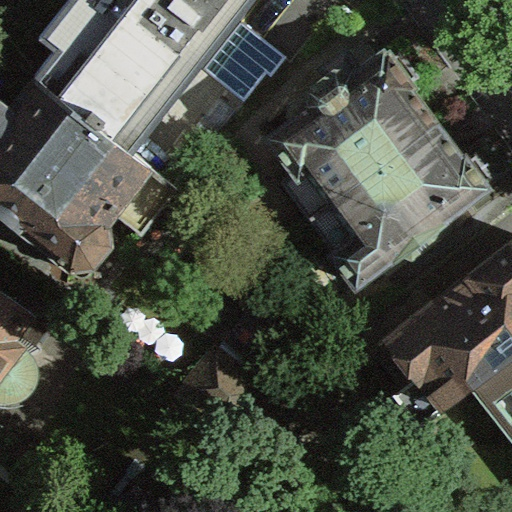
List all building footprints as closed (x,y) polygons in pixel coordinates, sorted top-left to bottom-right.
[(35,72),(35,75),(131,152),(251,0),(66,0),(39,34),(55,47),(35,72)] [(310,217),(332,200),(437,122),(418,96),(411,86),(414,83),(410,79),(418,74),(400,49),(392,55),(389,50),(386,52),(384,49),(361,66),(346,46),(319,66),(326,75),(289,104),(287,114),(290,119),(269,135),(295,170),(282,179),(310,217)] [(149,166),(131,152),(35,75),(11,106),(0,97),(0,209),(83,275),(110,241),(107,220),(149,166)] [(453,144),(437,122),(332,200),(356,232),(332,251),(356,283),(375,268),(388,273),(449,228),(450,220),(451,211),(488,185),(485,181),(492,175),(475,152),(468,158),(465,153),(462,155),(453,144)] [(443,404),(481,374),(511,349),(511,241),(390,336),(392,339),(380,349),(408,385),(421,375),(443,404)] [(0,391),(6,394),(12,394),(19,391),(26,387),(29,382),(31,379),(33,371),(33,365),(31,359),(29,355),(9,336),(28,311),(0,289),(0,391)] [(214,344),(179,389),(224,424),(270,389),(214,344)] [(511,349),(481,374),(511,413),(511,349)]
